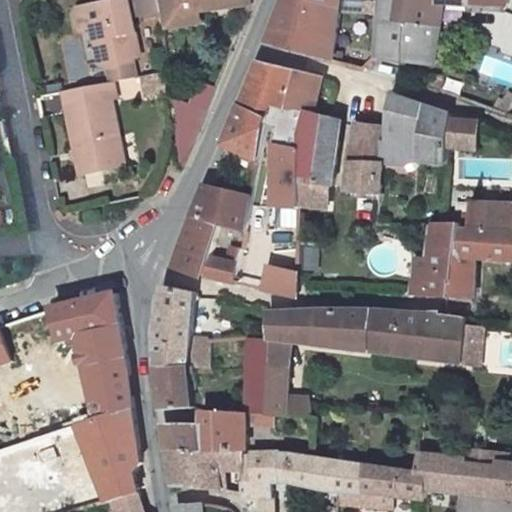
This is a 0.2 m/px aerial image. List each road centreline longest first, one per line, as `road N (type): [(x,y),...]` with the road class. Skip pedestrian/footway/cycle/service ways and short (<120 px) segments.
road 1 (residential): [(142,267),(264,303),(461,306)]
road 2 (residential): [(243,49),(412,89),(511,123)]
road 3 (unclassified): [(243,49),(142,267)]
road 4 (residential): [(0,56),(60,286)]
road 5 (unclassified): [(142,267),(163,499)]
